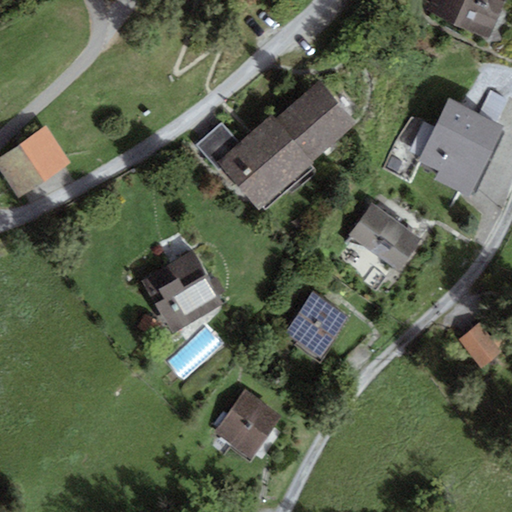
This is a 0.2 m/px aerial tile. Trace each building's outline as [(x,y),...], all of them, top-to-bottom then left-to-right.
[(430,0),(426,10),(491,38),(507,0),(430,0)] [(217,165),(258,210),(356,121),(319,81),(275,120),(271,116),(241,144),(217,165)] [(505,127),(449,98),(417,161),(438,172),(434,180),(468,198),(505,127)] [(199,145),(217,165),(241,144),(222,124),(199,145)] [(46,131),(0,161),(0,169),(18,197),(68,164),(46,131)] [(424,240),(372,205),(350,237),(402,272),(424,240)] [(141,281),(172,335),(221,307),(189,253),(141,281)] [(321,361),(350,316),(313,293),(285,337),(321,361)] [(479,324),(459,341),(484,370),(504,354),(479,324)] [(282,416),(245,391),(214,438),(251,463),(282,416)]
